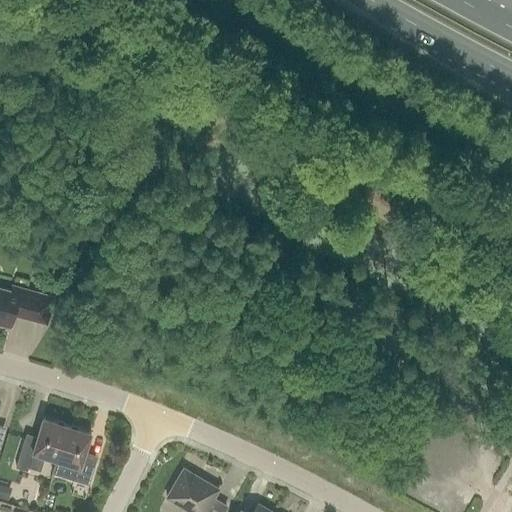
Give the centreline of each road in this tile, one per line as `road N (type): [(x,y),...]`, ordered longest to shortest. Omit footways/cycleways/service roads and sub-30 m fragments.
road 1 (residential): [(352,511),(155,413)]
road 2 (residential): [(155,413),(0,363)]
road 3 (trunk): [(373,0),(511,78)]
